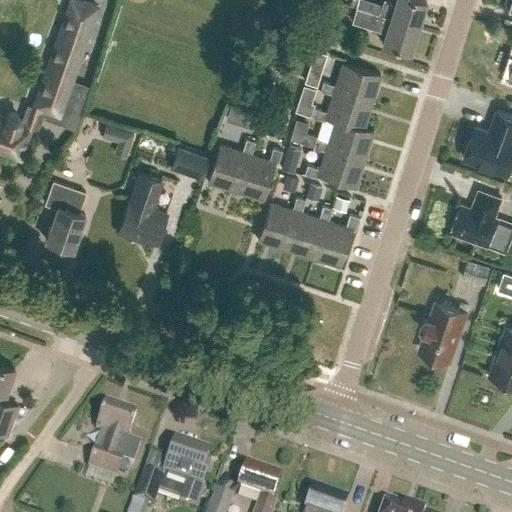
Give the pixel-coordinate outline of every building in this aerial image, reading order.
[(84,0),(69,0),(69,1),(58,31),(33,105),(59,114),(97,4),(84,0)] [(358,0),(357,6),(418,25),(426,0),(424,0),(395,0),(395,3),(384,0),(382,0),(381,5),(366,0),(358,0)] [(410,50),(418,25),(357,6),(352,20),(386,31),(382,42),(410,50)] [(310,61),(321,65),(324,55),(313,52),(310,61)] [(334,89),(372,101),(381,74),(342,61),(335,84),(323,80),(321,89),(332,92),(334,89)] [(263,80),(260,79),(256,77),(250,75),(241,97),(255,103),(263,80)] [(314,103),(311,102),(315,88),(303,84),(295,110),(310,115),(314,103)] [(364,128),(364,127),(372,101),(334,89),(332,92),(327,111),(315,107),(312,115),(325,119),(326,116),(335,119),(364,128)] [(475,125),(464,157),(508,173),(509,170),(511,170),(511,114),(498,109),(490,130),(475,125)] [(6,117),(0,114),(0,150),(20,157),(31,125),(19,121),(20,120),(20,119),(20,118),(19,116),(18,115),(18,114),(16,113),(15,112),(14,112),(12,112),(11,112),(9,112),(8,113),(7,114),(7,115),(6,117)] [(240,112),(236,124),(248,128),(252,116),(240,112)] [(373,130),(364,127),(364,128),(335,119),(328,141),(316,137),(313,145),(325,149),(326,145),(365,157),(373,130)] [(133,132),(105,123),(102,135),(118,140),(114,152),(126,156),(133,132)] [(316,137),(316,135),(306,132),(302,142),(313,145),(316,137)] [(247,151),(251,152),(255,140),(246,138),(243,149),(220,142),(208,181),(235,189),(247,151)] [(201,178),(209,156),(176,144),(169,166),(201,178)] [(356,185),(365,157),(326,145),(325,149),(319,167),(307,164),(305,172),(318,176),(319,173),(356,185)] [(247,151),(235,189),(263,198),(274,161),(277,162),(282,149),(273,146),(269,158),(251,152),(247,151)] [(297,160),(284,156),(280,168),(293,172),(297,160)] [(152,206),(162,179),(140,171),(131,196),(130,196),(119,227),(157,240),(167,212),(152,206)] [(294,191),(298,178),(286,174),(282,188),(294,191)] [(73,248),(85,213),(79,211),(86,191),(53,180),(45,202),(56,206),(45,238),(73,248)] [(304,192),(321,198),(325,187),(308,181),(304,192)] [(461,202),(450,230),(487,245),(507,252),(511,239),(511,221),(498,217),(495,215),(502,197),(478,188),(471,206),(461,202)] [(345,210),(348,199),(335,195),(332,206),(345,210)] [(297,209),(301,210),(305,198),(296,196),(293,208),(270,200),(258,239),(285,247),(297,209)] [(324,217),(328,219),(331,207),(323,204),(319,216),(301,210),(297,209),(285,247),(312,256),(324,217)] [(324,217),(312,256),(339,265),(351,227),(354,228),(358,215),(350,213),(346,225),(328,219),(324,217)] [(471,280),(485,284),(491,266),(467,258),(463,271),(473,274),(471,280)] [(511,274),(504,271),(498,288),(511,292),(511,274)] [(451,357),(467,311),(436,300),(430,317),(429,317),(424,319),(421,326),(424,331),(425,332),(420,346),(422,350),(429,352),(428,354),(430,358),(436,360),(440,358),(441,357),(447,359),(451,357)] [(511,381),(511,327),(507,326),(490,374),(511,381)] [(4,399),(15,368),(0,363),(0,430),(7,433),(17,404),(4,399)] [(127,439),(137,412),(106,401),(96,429),(107,433),(100,451),(95,449),(89,467),(116,476),(122,459),(133,463),(140,443),(127,439)] [(165,472),(163,479),(159,491),(180,498),(181,494),(196,499),(210,460),(207,458),(209,454),(174,442),(167,463),(164,472),(165,472)] [(271,511),(276,501),(272,500),(280,479),(246,467),(238,488),(261,496),(254,511),(271,511)] [(135,499),(154,506),(159,491),(163,479),(144,472),(135,499)] [(227,511),(233,495),(214,489),(206,511),(227,511)] [(342,511),(346,502),(312,490),(305,510),(306,510),(304,511),(342,511)] [(123,511),(137,511),(140,503),(128,499),(123,511)] [(412,511),(414,509),(387,499),(382,511),(412,511)]
